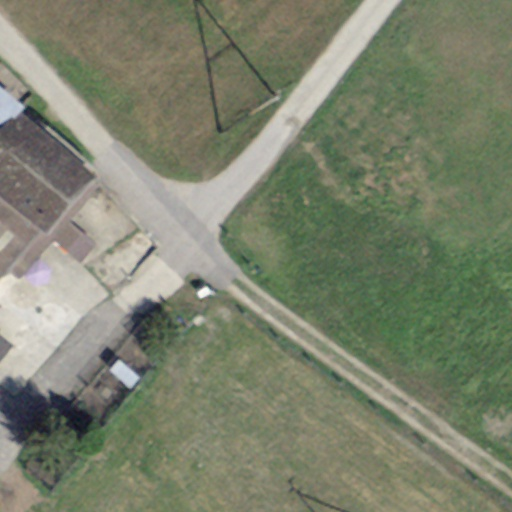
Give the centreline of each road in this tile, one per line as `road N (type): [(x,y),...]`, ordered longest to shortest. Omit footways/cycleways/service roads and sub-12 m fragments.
road 1 (track): [(0,31),(181,258),(511,492)]
road 2 (residential): [(391,0),(181,258)]
